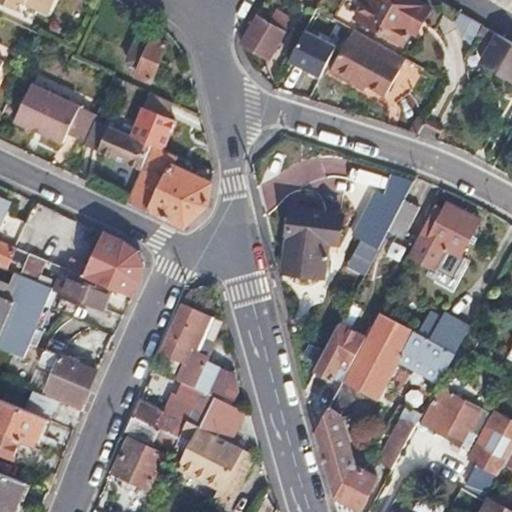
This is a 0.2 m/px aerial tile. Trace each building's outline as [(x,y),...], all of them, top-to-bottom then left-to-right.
[(405,43),(412,31),(419,18),(425,21),(433,7),(420,0),(368,0),(359,17),(405,43)] [(260,17),(246,42),(270,56),(284,31),(260,17)] [(419,18),(412,31),(419,35),(425,21),(419,18)] [(511,40),(486,26),(482,34),(497,42),(485,63),(511,78),(511,40)] [(388,93),(408,56),(355,27),(333,69),(357,82),(359,78),(388,93)] [(137,65),(132,74),(150,83),(169,40),(152,32),(149,39),(135,33),(124,59),(137,65)] [(341,48),(310,32),(294,62),(324,78),(341,48)] [(18,120),(31,126),(45,96),(49,98),(52,91),(34,83),(18,120)] [(99,114),(52,91),(49,98),(96,119),(99,114)] [(166,121),(174,103),(153,93),(144,111),(166,121)] [(45,96),(31,126),(65,142),(69,133),(86,141),(96,119),(49,98),(45,96)] [(133,135),(153,144),(165,149),(176,126),(166,121),(144,111),(133,135)] [(86,141),(85,143),(100,150),(111,125),(96,119),(86,141)] [(100,150),(142,169),(153,144),(133,135),(111,125),(100,150)] [(142,169),(129,200),(187,227),(209,205),(213,179),(177,163),(180,155),(165,149),(153,144),(142,169)] [(353,234),(378,248),(393,220),(402,202),(378,189),(353,234)] [(11,201),(0,196),(0,237),(17,245),(28,221),(6,212),(11,201)] [(418,205),(404,198),(402,202),(393,220),(406,228),(418,205)] [(444,210),(434,205),(399,272),(422,283),(418,292),(443,306),(459,276),(451,272),(479,218),(448,202),(444,210)] [(291,209),(285,269),(324,275),(328,240),(340,241),(343,216),(291,209)] [(48,259),(68,267),(77,245),(44,230),(34,253),(48,259)] [(131,246),(104,233),(86,275),(133,296),(143,267),(138,251),(131,246)] [(0,265),(10,269),(14,260),(21,263),(20,265),(25,266),(32,251),(17,245),(0,237),(0,265)] [(25,266),(22,274),(51,286),(54,278),(43,273),(48,259),(34,253),(32,251),(25,266)] [(10,286),(11,284),(0,279),(0,346),(23,356),(52,287),(51,286),(22,274),(16,288),(10,286)] [(55,288),(107,310),(114,293),(72,276),(68,287),(57,283),(55,288)] [(203,311),(183,303),(162,351),(186,362),(179,379),(185,382),(215,396),(222,399),(233,372),(191,353),(201,329),(197,327),(203,311)] [(347,308),(314,371),(331,380),(348,348),(357,353),(373,322),(347,308)] [(357,353),(318,430),(339,511),(356,511),(377,476),(353,462),(345,436),(358,433),(399,357),(441,380),(457,351),(431,337),(380,309),(373,322),(357,353)] [(460,345),(469,329),(443,315),(431,337),(457,351),(460,345)] [(84,404),(98,369),(63,355),(67,343),(53,338),(49,348),(45,349),(41,359),(42,363),(54,367),(46,388),(84,404)] [(173,394),(166,409),(186,419),(201,427),(215,396),(185,382),(179,396),(173,394)] [(53,397),(20,383),(17,392),(49,406),(53,397)] [(442,384),(421,422),(461,444),(482,406),(442,384)] [(49,406),(17,392),(13,402),(45,416),(49,406)] [(13,402),(0,396),(0,431),(18,439),(32,445),(45,416),(13,402)] [(221,402),(222,399),(215,396),(201,427),(230,441),(243,412),(221,402)] [(142,397),(134,416),(158,427),(166,409),(142,397)] [(378,441),(400,454),(423,412),(401,400),(378,441)] [(158,427),(159,428),(163,430),(168,418),(183,426),(186,419),(166,409),(158,427)] [(511,417),(496,409),(468,457),(498,474),(503,464),(511,448),(511,417)] [(134,416),(128,430),(153,443),(159,428),(158,427),(134,416)] [(168,418),(163,430),(178,437),(183,426),(168,418)] [(183,426),(178,437),(173,448),(185,454),(179,466),(223,488),(243,447),(230,441),(201,427),(186,419),(183,426)] [(451,479),(468,457),(422,424),(405,447),(451,479)] [(18,439),(0,431),(0,453),(10,458),(18,439)] [(130,438),(115,471),(148,487),(163,454),(130,438)] [(231,507),(258,455),(243,447),(223,488),(217,499),(231,507)] [(511,448),(503,464),(511,469),(511,448)] [(16,511),(28,484),(0,471),(0,511),(16,511)]
